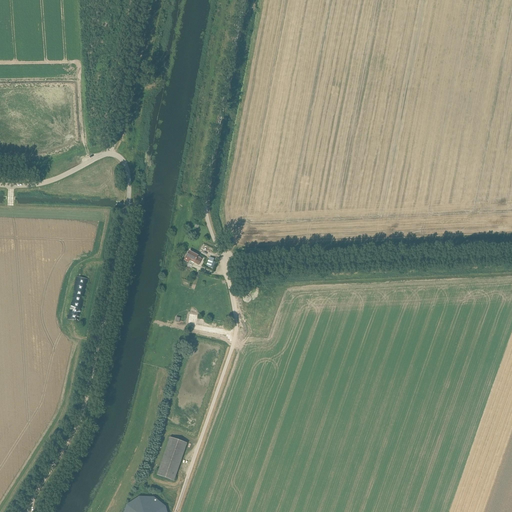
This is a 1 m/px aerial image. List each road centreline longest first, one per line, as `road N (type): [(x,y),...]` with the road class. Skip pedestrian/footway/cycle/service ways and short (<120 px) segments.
road 1 (unclassified): [(175,511),(235,334),(205,195),(243,0)]
road 2 (unclassified): [(31,511),(85,403),(128,202),(126,166),(110,154)]
road 3 (track): [(511,232),(234,245),(228,258)]
road 4 (track): [(511,244),(221,260)]
road 5 (track): [(259,287),(258,278),(511,266)]
road 6 (track): [(110,154),(148,0)]
